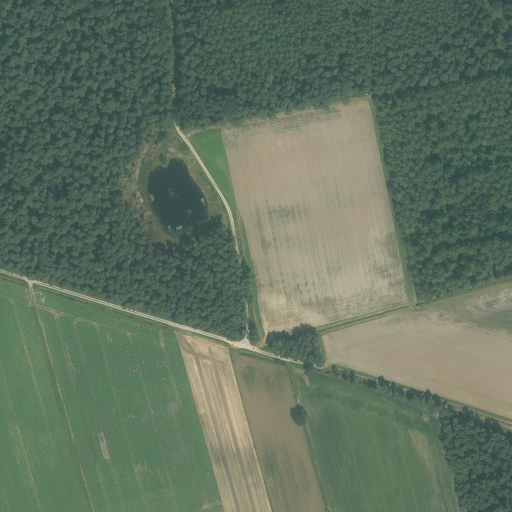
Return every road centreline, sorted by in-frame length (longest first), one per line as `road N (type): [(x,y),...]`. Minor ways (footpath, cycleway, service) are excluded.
road 1 (track): [(422,400),(244,345),(231,218),(172,114),(170,0)]
road 2 (track): [(179,132),(503,71),(508,64),(491,0)]
road 3 (unclassified): [(0,270),(244,345)]
